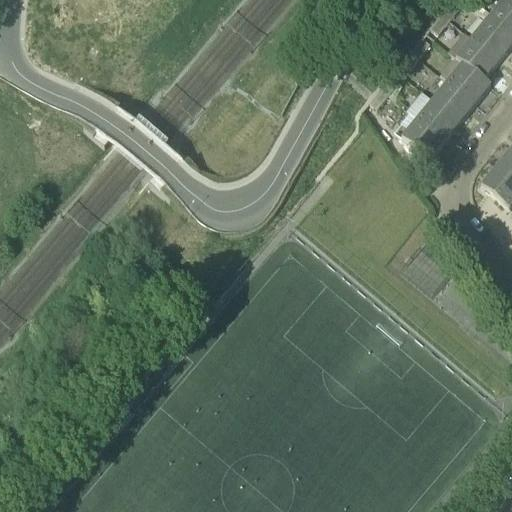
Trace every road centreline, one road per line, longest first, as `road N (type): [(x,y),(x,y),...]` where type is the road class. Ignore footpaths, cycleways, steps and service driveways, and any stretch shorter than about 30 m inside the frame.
road 1 (residential): [(390,0),(332,71),(265,189),(245,202),(214,204),(188,190)]
road 2 (unclassified): [(188,190),(91,114),(14,72),(1,50),(9,0)]
road 3 (residential): [(511,116),(468,171),(460,199),(511,279)]
